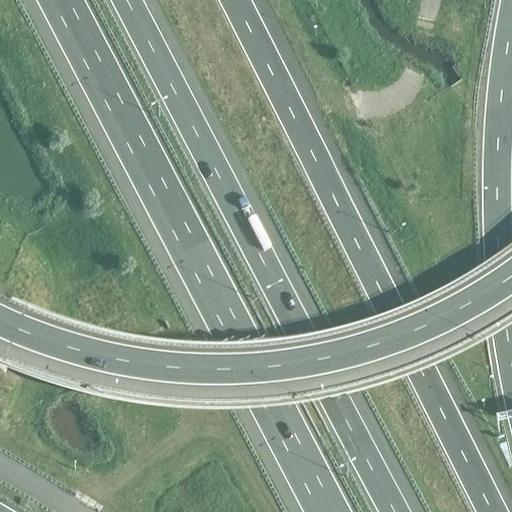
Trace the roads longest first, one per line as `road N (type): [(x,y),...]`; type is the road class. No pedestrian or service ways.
road 1 (motorway): [(393,511),(125,0)]
road 2 (motorway): [(60,0),(327,511)]
road 3 (motorway): [(495,511),(239,0)]
road 4 (motorway): [(0,325),(150,369),(251,373),(401,339),(511,278)]
road 5 (motorway): [(511,358),(494,191),(500,69),(511,10)]
